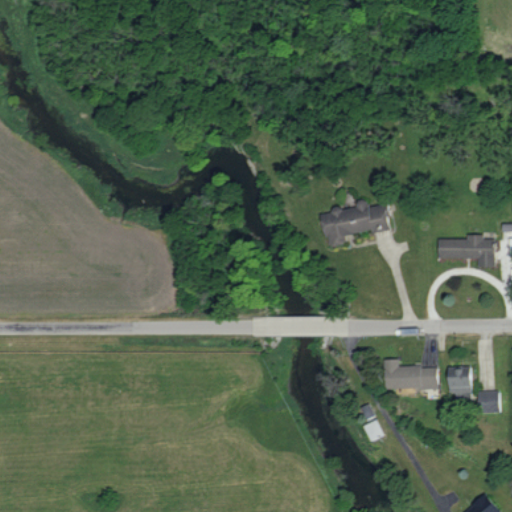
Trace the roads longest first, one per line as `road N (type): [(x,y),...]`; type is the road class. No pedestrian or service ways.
road 1 (residential): [(0,326),(265,327)]
road 2 (residential): [(346,327),(511,325)]
